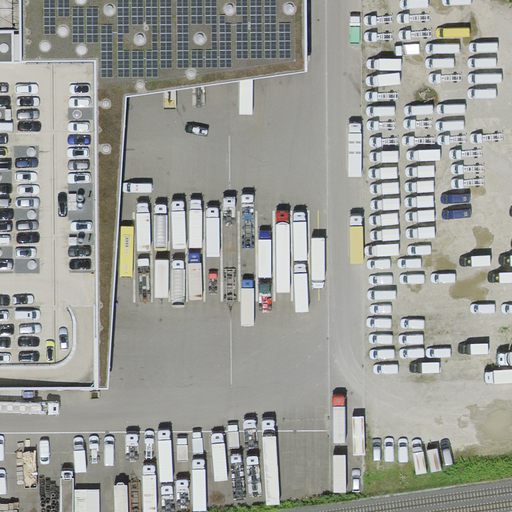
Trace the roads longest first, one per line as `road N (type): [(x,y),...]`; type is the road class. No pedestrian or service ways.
road 1 (unknown): [(0,401),(202,391),(294,351),(326,304),(343,219),(330,0)]
road 2 (unknown): [(0,76),(50,81),(70,271)]
road 3 (unknown): [(70,271),(74,357),(63,369),(0,364)]
